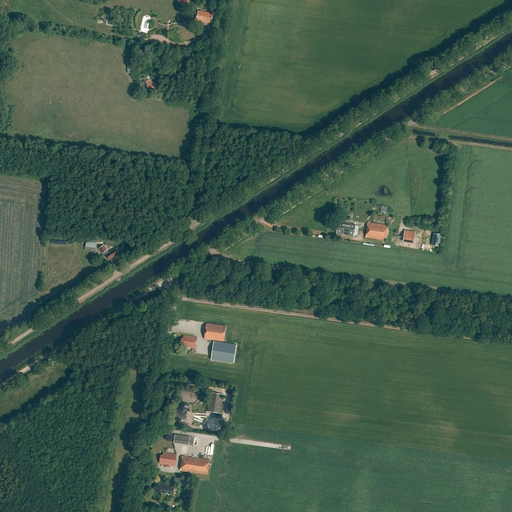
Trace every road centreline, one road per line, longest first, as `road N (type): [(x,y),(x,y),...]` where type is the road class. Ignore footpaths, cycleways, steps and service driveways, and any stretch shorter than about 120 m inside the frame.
road 1 (unclassified): [(131,511),(171,277),(511,58)]
road 2 (track): [(190,227),(511,25)]
road 3 (unclassified): [(228,0),(190,227)]
road 4 (unclassified): [(0,350),(190,227)]
road 5 (track): [(0,386),(171,277)]
